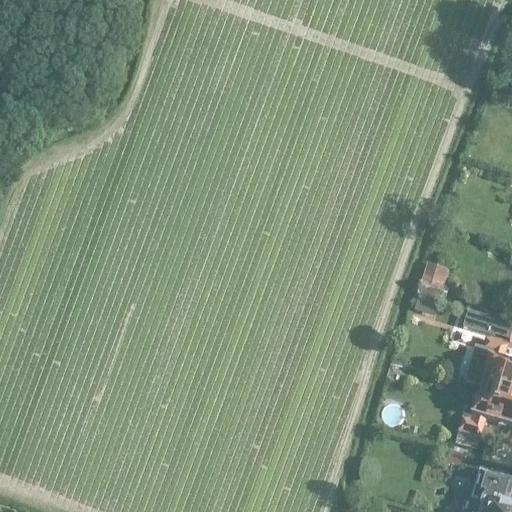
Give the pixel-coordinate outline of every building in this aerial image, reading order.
[(421,284),(442,291),(448,274),(426,267),(421,284)] [(511,333),(511,325),(467,313),(463,328),(510,341),(511,333)] [(480,390),(511,399),(511,366),(503,364),(508,348),(485,341),(481,353),(475,351),(474,354),(472,354),(465,381),(467,381),(465,386),(480,390)] [(454,446),(477,453),(485,424),(511,432),(511,399),(480,390),(476,403),(475,403),(469,419),(471,420),(470,423),(461,420),(454,446)] [(511,511),(511,480),(484,472),(483,478),(481,477),(476,494),(478,495),(476,499),(480,500),(476,511),(511,511)]
